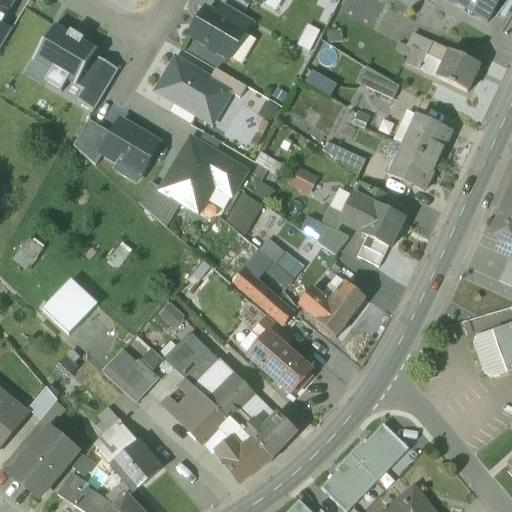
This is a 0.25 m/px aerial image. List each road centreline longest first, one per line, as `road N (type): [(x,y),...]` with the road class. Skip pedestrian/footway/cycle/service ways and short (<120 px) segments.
road 1 (secondary): [(511,114),(384,371)]
road 2 (secondary): [(384,371),(334,435),(242,511)]
road 3 (residential): [(384,371),(502,511)]
road 4 (residential): [(153,41),(122,96),(179,131)]
